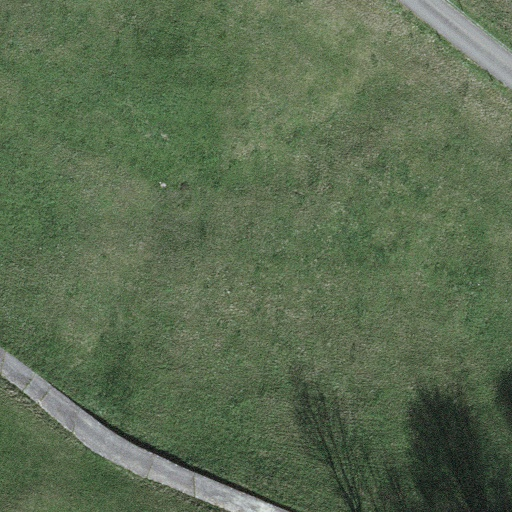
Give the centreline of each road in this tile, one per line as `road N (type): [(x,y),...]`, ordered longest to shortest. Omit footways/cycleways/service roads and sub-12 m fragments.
road 1 (track): [(0,353),(110,453),(259,511)]
road 2 (track): [(511,89),(405,0)]
